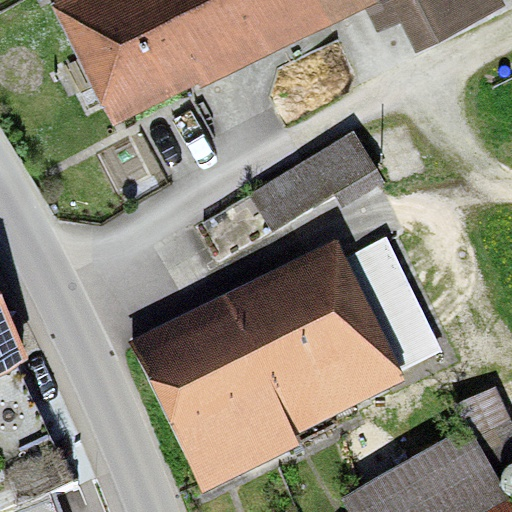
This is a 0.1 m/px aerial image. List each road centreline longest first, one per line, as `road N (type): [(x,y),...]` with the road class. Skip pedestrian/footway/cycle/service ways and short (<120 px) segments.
road 1 (tertiary): [(0,182),(118,425),(146,511)]
road 2 (track): [(438,82),(480,183),(511,190)]
